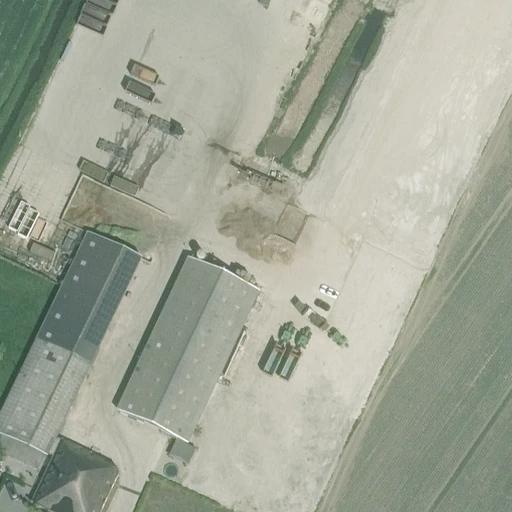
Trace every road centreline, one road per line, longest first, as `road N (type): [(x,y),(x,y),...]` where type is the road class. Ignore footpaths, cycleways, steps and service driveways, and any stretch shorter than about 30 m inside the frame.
road 1 (unknown): [(115,511),(128,465),(101,386),(242,88),(259,43),(255,12)]
road 2 (track): [(447,0),(310,269),(282,274),(194,237)]
